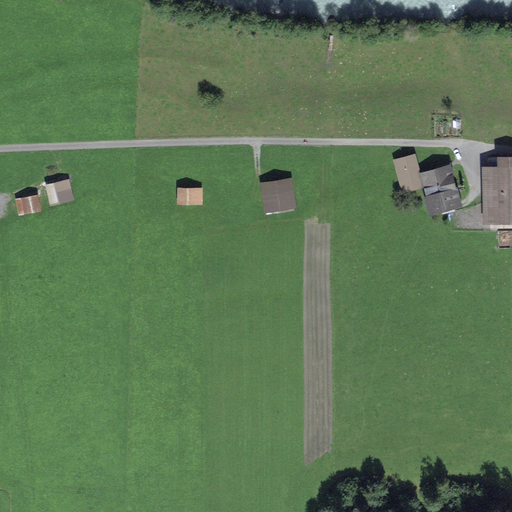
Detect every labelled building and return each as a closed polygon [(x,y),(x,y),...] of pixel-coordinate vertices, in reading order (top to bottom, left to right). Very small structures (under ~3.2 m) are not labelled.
[(397,162),(404,188),(420,184),(413,157),(397,162)] [(511,219),(511,158),(499,159),(499,169),(489,169),(490,220),(511,219)] [(423,175),(428,196),(426,196),(429,209),(455,202),(451,190),(455,189),(449,168),(423,175)] [(292,206),(289,180),(263,184),(267,210),(292,206)] [(48,186),(52,203),(72,198),(68,181),(48,186)] [(180,190),(180,202),(200,202),(200,189),(180,190)] [(16,200),(19,214),(39,209),(36,196),(16,200)]
